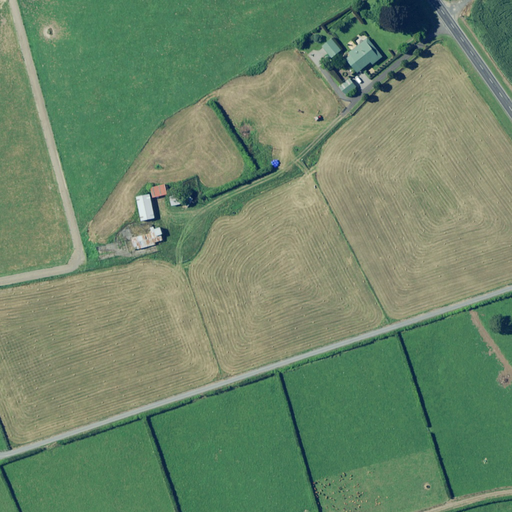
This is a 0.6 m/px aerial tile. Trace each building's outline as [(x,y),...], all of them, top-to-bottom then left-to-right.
[(341,51),(332,40),(323,47),(332,58),(341,51)] [(380,59),(365,40),(349,53),(351,55),(346,60),(357,73),(371,63),(373,65),(380,59)] [(356,88),(349,79),(339,87),(346,95),(356,88)] [(168,195),(166,185),(152,188),(154,198),(168,195)] [(156,219),(151,195),(138,197),(142,221),(156,219)] [(183,204),(180,195),(171,197),(173,206),(183,204)] [(195,198),(188,195),(185,203),(191,206),(195,198)] [(165,234),(163,228),(156,230),(157,236),(165,234)] [(156,245),(153,233),(132,239),(135,250),(156,245)]
